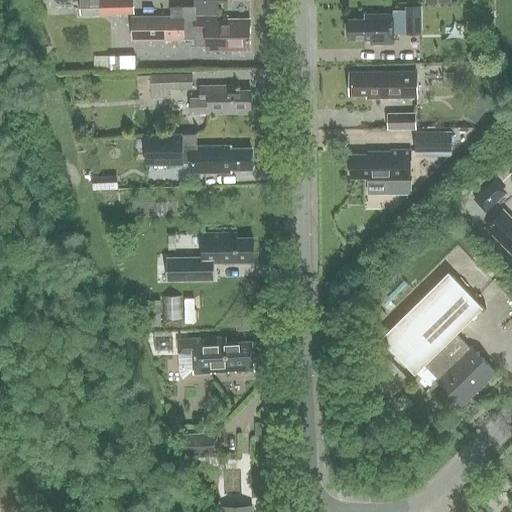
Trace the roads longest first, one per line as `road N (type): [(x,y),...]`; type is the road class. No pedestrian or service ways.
road 1 (unclassified): [(313,511),(305,470),(298,0)]
road 2 (residential): [(415,510),(511,416)]
